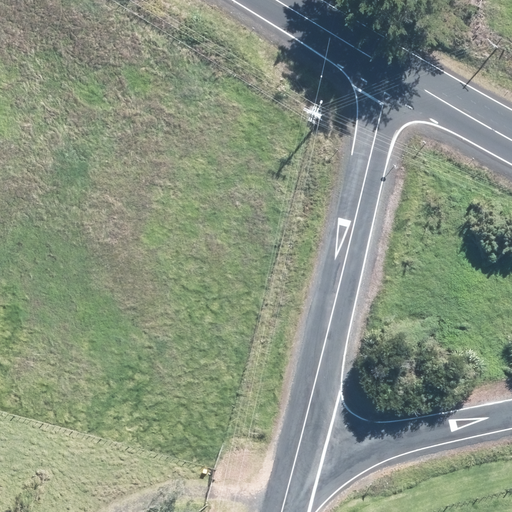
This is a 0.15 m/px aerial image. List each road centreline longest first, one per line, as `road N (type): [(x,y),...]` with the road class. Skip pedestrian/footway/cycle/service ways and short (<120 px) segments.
road 1 (unclassified): [(296,453),(382,105),(397,73)]
road 2 (unclassified): [(511,419),(322,456),(296,453)]
road 3 (tertiary): [(274,0),(397,73)]
road 4 (tertiary): [(397,73),(511,139)]
